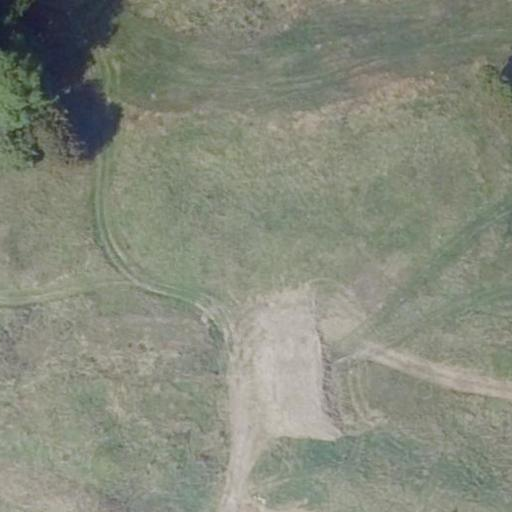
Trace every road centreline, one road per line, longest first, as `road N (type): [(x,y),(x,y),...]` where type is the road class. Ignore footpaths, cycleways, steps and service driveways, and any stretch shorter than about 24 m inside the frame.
road 1 (track): [(0,419),(24,398),(80,381),(232,384)]
road 2 (track): [(232,384),(301,376),(353,359),(451,305)]
road 3 (track): [(232,384),(234,455),(223,511)]
